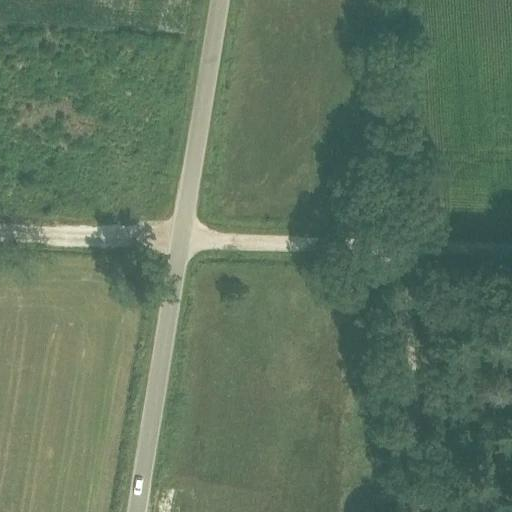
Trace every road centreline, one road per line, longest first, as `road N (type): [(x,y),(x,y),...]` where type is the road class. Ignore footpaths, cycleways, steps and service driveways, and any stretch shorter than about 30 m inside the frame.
road 1 (unclassified): [(138,511),(219,0)]
road 2 (track): [(511,255),(179,241)]
road 3 (track): [(0,233),(179,241)]
